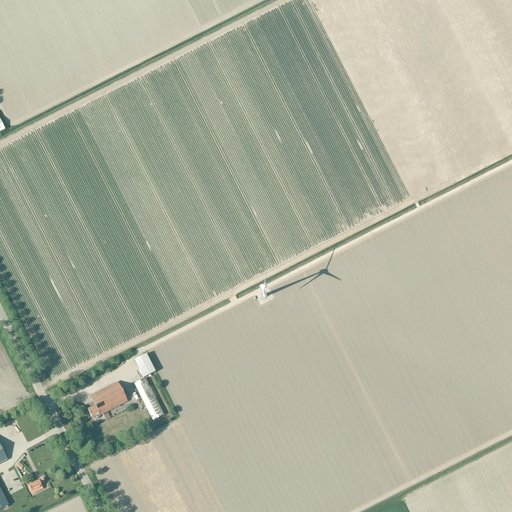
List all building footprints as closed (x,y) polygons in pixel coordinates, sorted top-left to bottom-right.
[(134,360),(143,378),(155,372),(146,354),(134,360)] [(134,384),(152,420),(163,415),(145,379),(134,384)] [(127,402),(118,384),(117,382),(90,396),(95,405),(87,409),(92,419),(93,418),(93,419),(95,419),(96,419),(98,418),(99,417),(99,416),(127,402)] [(38,489),(42,486),(41,484),(44,483),(42,479),(28,486),(32,495),(39,491),(38,489)] [(0,509),(9,505),(0,488),(0,509)]
